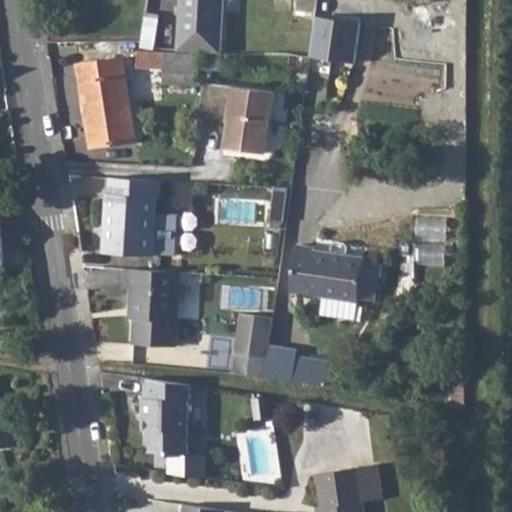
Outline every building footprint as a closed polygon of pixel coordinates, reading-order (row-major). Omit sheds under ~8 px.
[(178,0),(175,49),(210,51),(219,52),(221,0),(178,0)] [(288,0),(287,12),(316,15),(317,0),(288,0)] [(316,15),(309,56),(355,62),(361,22),(316,15)] [(158,20),(145,19),(140,48),(154,48),(158,20)] [(398,57),(446,61),(449,31),(401,27),(398,57)] [(163,50),(162,65),(174,82),(198,84),(199,53),(163,50)] [(80,63),(92,145),(136,137),(123,56),(80,63)] [(274,91),(204,81),(199,116),(229,120),(238,127),(235,148),(266,153),(274,91)] [(238,127),(229,120),(225,147),(235,148),(238,127)] [(161,179),(110,177),(110,193),(107,193),(104,252),(154,254),(158,195),(160,195),(161,179)] [(358,300),(358,297),(364,259),(364,256),(314,248),(314,245),(298,243),(290,291),(358,300)] [(364,259),(358,297),(375,300),(381,262),(364,259)] [(176,271),(122,269),(121,287),(128,288),(127,310),(133,310),(132,318),(131,345),(172,347),(176,271)] [(240,310),(234,352),(266,356),(267,350),(272,315),(240,310)] [(266,356),(264,376),(291,381),(295,355),(267,350),(266,356)] [(295,355),(291,381),(336,389),(340,364),(295,355)] [(192,388),(146,381),(145,402),(143,402),(143,421),(146,421),(145,455),(164,456),(168,460),(187,461),(189,405),(191,406),(192,388)] [(325,511),(365,511),(365,505),(385,502),(380,466),(320,476),(325,511)]
